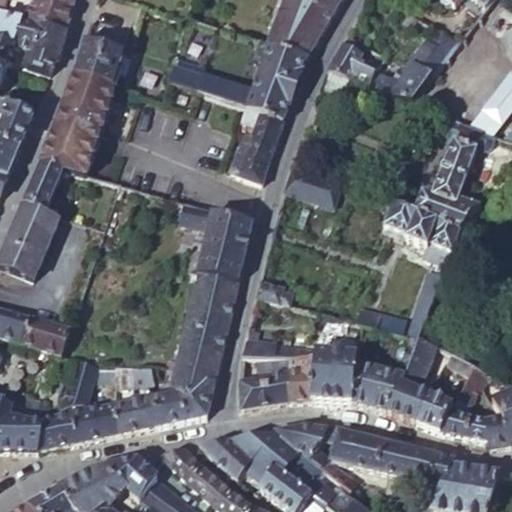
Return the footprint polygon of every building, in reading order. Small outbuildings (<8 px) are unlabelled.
[(39,15),(43,0),(36,0),(34,13),(39,15)] [(75,26),(79,8),(50,0),(43,0),(39,15),(75,26)] [(310,63),(346,0),(289,0),(269,49),(271,50),(310,63)] [(440,0),(457,12),(465,0),(440,0)] [(71,42),(75,26),(39,15),(34,13),(29,29),(46,34),(71,42)] [(414,32),(418,24),(409,19),(405,27),(414,32)] [(26,28),(2,20),(0,25),(0,43),(19,51),(26,28)] [(38,58),(46,34),(29,29),(26,28),(19,51),(33,56),(38,58)] [(64,66),(71,42),(46,34),(38,58),(61,68),(64,66)] [(460,48),(441,38),(429,53),(423,49),(415,59),(413,58),(402,73),(400,72),(393,81),(395,83),(393,85),(376,77),(368,90),(413,108),(460,48)] [(359,45),(350,40),(329,75),(365,89),(368,90),(376,77),(380,71),(363,61),(364,59),(355,53),(359,45)] [(0,43),(0,72),(10,75),(11,76),(19,51),(0,43)] [(126,61),(86,47),(75,79),(115,93),(120,78),(126,61)] [(269,49),(261,47),(255,65),(264,69),(271,50),(269,49)] [(185,72),(177,69),(171,89),(262,119),(284,127),(310,63),(271,50),(264,69),(254,95),(204,78),(203,82),(192,77),(193,74),(185,72)] [(32,74),(38,58),(33,56),(28,68),(32,74)] [(55,84),(61,68),(38,58),(32,74),(34,76),(55,84)] [(130,63),(126,61),(120,78),(124,79),(130,63)] [(187,67),(178,64),(177,69),(185,72),(187,67)] [(0,105),(1,106),(10,75),(0,72),(0,105)] [(365,89),(329,75),(321,96),(357,109),(365,89)] [(115,93),(75,79),(57,130),(51,148),(42,167),(64,175),(63,176),(85,183),(115,93)] [(0,150),(27,158),(39,126),(2,113),(0,115),(0,127),(3,128),(0,140),(0,150)] [(284,127),(262,119),(253,143),(275,153),(284,127)] [(496,138),(487,134),(464,126),(463,127),(449,121),(445,132),(445,136),(447,140),(450,143),(454,144),(479,154),(483,155),(488,156),(492,154),(495,150),(499,139),(496,138)] [(269,171),(275,153),(253,143),(245,139),(238,159),(269,171)] [(479,154),(454,144),(434,200),(425,197),(417,216),(462,235),(483,210),(461,202),(479,154)] [(0,185),(13,190),(27,158),(0,150),(0,185)] [(264,189),(269,171),(238,159),(231,178),(261,190),(264,189)] [(64,175),(42,167),(25,207),(26,208),(47,217),(63,176),(64,175)] [(341,188),(293,170),(289,183),(286,195),(333,212),(341,188)] [(0,212),(3,214),(13,190),(0,185),(0,212)] [(462,235),(417,216),(396,207),(386,231),(408,241),(406,245),(427,254),(429,249),(453,260),(462,235)] [(209,235),(213,217),(203,215),(186,210),(181,228),(209,235)] [(59,228),(24,213),(0,268),(0,272),(33,287),(59,228)] [(238,286),(254,229),(222,220),(213,217),(209,235),(199,277),(238,286)] [(218,376),(238,286),(199,277),(177,371),(218,376)] [(443,284),(432,280),(426,294),(437,298),(443,284)] [(285,293),(262,286),(257,304),(291,313),(295,299),(284,296),(285,293)] [(426,328),(437,298),(426,294),(425,294),(414,322),(426,328)] [(31,321),(0,310),(0,341),(4,343),(22,348),(31,321)] [(360,319),(357,330),(378,335),(381,324),(376,318),(366,315),(360,319)] [(378,335),(403,342),(406,327),(382,320),(381,324),(378,335)] [(62,362),(71,335),(31,321),(22,348),(62,362)] [(425,329),(426,328),(414,322),(410,332),(423,337),(425,329)] [(440,336),(425,329),(423,337),(421,343),(438,351),(442,343),(438,341),(440,336)] [(423,337),(410,332),(406,342),(407,342),(419,346),(421,343),(423,337)] [(419,346),(407,342),(403,352),(401,351),(400,352),(398,352),(397,353),(396,354),(395,355),(395,357),(396,358),(396,359),(397,361),(400,363),(398,368),(397,368),(397,369),(399,371),(400,374),(396,379),(368,372),(371,362),(359,360),(359,361),(353,410),(387,419),(407,381),(419,346)] [(438,351),(421,343),(419,346),(407,381),(387,419),(416,430),(431,401),(421,397),(438,351)] [(464,355),(442,343),(438,351),(452,359),(456,361),(461,363),(464,355)] [(359,361),(247,349),(243,364),(243,365),(267,365),(279,365),(303,366),(317,367),(314,408),(353,410),(359,361)] [(456,361),(452,371),(469,380),(472,374),(474,370),(461,363),(456,361)] [(76,365),(75,365),(62,411),(90,406),(96,385),(99,373),(99,372),(76,365)] [(272,382),(242,385),(242,386),(242,415),(280,410),(279,381),(279,365),(267,365),(272,382)] [(287,409),(314,408),(317,367),(303,366),(301,379),(287,379),(287,409)] [(487,385),(491,379),(474,370),(472,374),(482,390),(483,391),(487,385)] [(215,388),(218,376),(177,371),(174,383),(176,383),(175,384),(192,386),(215,388)] [(110,373),(99,373),(96,385),(117,385),(116,378),(110,378),(110,373)] [(116,378),(117,385),(117,392),(134,390),(135,373),(116,373),(116,378)] [(154,388),(155,388),(152,373),(135,373),(134,390),(154,388)] [(508,381),(503,373),(492,380),(501,385),(508,381)] [(474,410),(482,390),(472,374),(469,380),(461,397),(458,404),(473,412),(474,410)] [(279,381),(280,410),(287,409),(287,379),(279,381)] [(192,386),(175,384),(178,397),(174,398),(156,401),(157,410),(159,412),(160,431),(171,429),(182,428),(192,386)] [(214,396),(215,388),(192,386),(182,428),(196,425),(208,423),(214,396)] [(444,389),(437,403),(455,410),(458,404),(461,397),(444,389)] [(0,454),(17,455),(19,426),(9,425),(9,416),(20,416),(25,402),(6,395),(3,403),(0,402),(0,454)] [(32,418),(44,417),(43,405),(26,400),(25,402),(20,416),(32,417),(32,418)] [(144,403),(149,434),(160,431),(159,412),(157,410),(156,401),(144,403)] [(416,430),(440,439),(455,410),(437,403),(431,401),(416,430)] [(511,401),(495,410),(504,426),(511,444),(511,401)] [(134,405),(140,436),(149,434),(144,403),(134,405)] [(471,421),(473,412),(458,404),(455,410),(440,439),(466,444),(471,421)] [(118,409),(121,439),(132,437),(140,436),(134,405),(118,409)] [(118,409),(93,413),(91,445),(97,444),(111,441),(121,439),(118,409)] [(93,413),(59,420),(58,452),(74,448),(91,445),(93,413)] [(9,425),(19,426),(20,416),(9,416),(9,425)] [(58,452),(59,420),(53,422),(43,425),(42,427),(42,428),(44,428),(40,455),(50,453),(53,452),(58,452)] [(467,444),(489,448),(489,428),(477,423),(471,421),(466,444),(467,444)] [(37,455),(40,455),(44,428),(42,428),(42,427),(19,426),(17,455),(37,455)] [(490,455),(511,451),(511,444),(504,426),(489,428),(489,448),(490,455)] [(327,446),(329,435),(306,432),(278,436),(309,462),(319,470),(323,463),(327,446)] [(337,448),(338,436),(329,435),(327,446),(337,448)] [(309,462),(278,436),(245,444),(225,447),(200,454),(239,487),(250,479),(268,493),(284,480),(315,503),(325,511),(354,511),(356,510),(359,507),(341,494),(337,498),(319,485),(300,471),(309,462)] [(444,494),(453,471),(455,466),(338,436),(337,448),(335,467),(444,494)] [(209,480),(183,456),(182,456),(157,462),(165,469),(172,476),(183,483),(197,497),(212,510),(214,511),(249,511),(233,500),(222,492),(209,480)] [(346,477),(323,463),(319,470),(340,487),(346,477)] [(158,486),(138,467),(131,468),(105,475),(125,497),(140,508),(141,507),(146,511),(188,511),(158,487),(158,486)] [(491,511),(503,479),(501,479),(453,471),(444,494),(435,511),(491,511)] [(125,497),(105,475),(96,477),(80,486),(59,497),(69,511),(103,511),(98,508),(104,498),(113,508),(125,497)] [(353,498),(354,497),(361,487),(346,477),(340,487),(353,498)] [(306,511),(315,503),(284,480),(268,493),(266,496),(262,498),(280,511),(306,511)] [(262,498),(266,496),(254,487),(249,494),(259,502),(262,498)] [(69,511),(59,497),(51,502),(58,511),(69,511)] [(103,511),(108,511),(113,508),(104,498),(98,508),(103,511)] [(58,511),(51,502),(32,511),(58,511)] [(323,511),(325,511),(315,503),(306,511),(323,511)]
